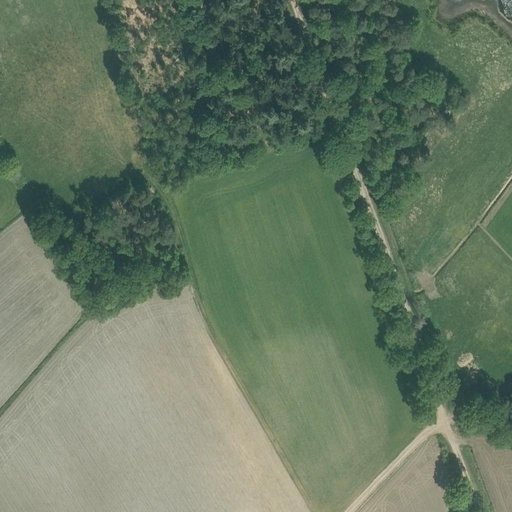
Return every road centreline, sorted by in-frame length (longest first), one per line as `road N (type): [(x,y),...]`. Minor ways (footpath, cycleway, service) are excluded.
road 1 (track): [(291,0),(445,419)]
road 2 (track): [(349,511),(445,419)]
